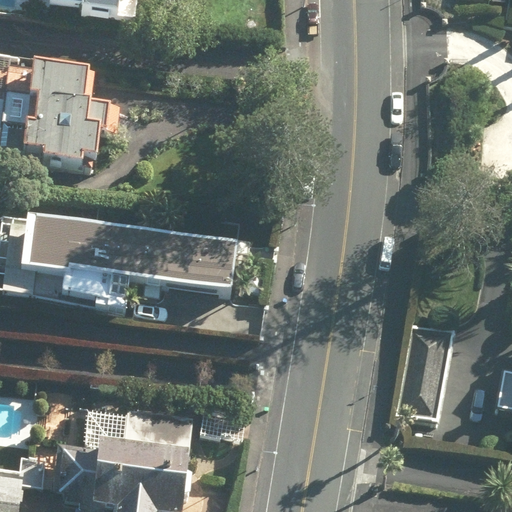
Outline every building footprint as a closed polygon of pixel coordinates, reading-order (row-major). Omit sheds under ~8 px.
[(54,0),(54,12),(85,13),(84,28),(139,30),(140,8),(145,8),(145,0),(54,0)] [(95,79),(0,75),(0,166),(29,167),(28,176),(87,178),(88,170),(102,170),(103,143),(123,144),(124,117),(93,116),(95,79)] [(0,303),(133,316),(135,295),(243,305),(249,245),(0,221),(0,303)] [(454,338),(419,331),(401,421),(436,428),(454,338)] [(511,380),(500,379),(496,417),(511,418),(511,380)] [(191,511),(194,423),(85,420),(85,454),(84,463),(53,462),(52,504),(61,504),(60,511),(191,511)] [(38,492),(39,476),(0,473),(0,511),(17,511),(19,491),(38,492)]
